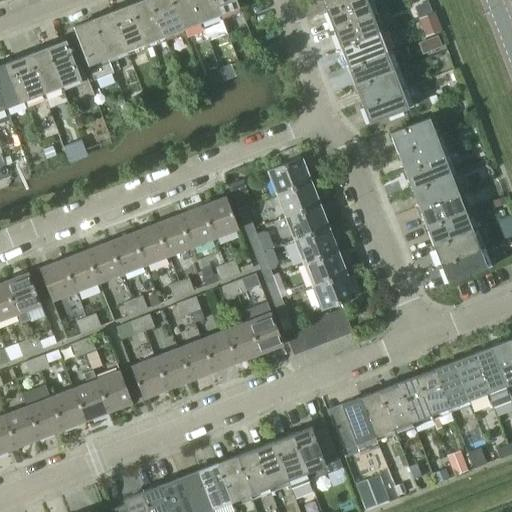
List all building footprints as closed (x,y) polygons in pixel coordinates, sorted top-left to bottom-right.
[(145,44),(163,37),(148,0),(141,0),(130,5),(145,44)] [(148,0),(163,37),(182,30),(170,0),(148,0)] [(170,0),(182,30),(200,23),(191,0),(170,0)] [(191,0),(200,23),(219,16),(213,0),(191,0)] [(213,0),(219,16),(239,8),(235,0),(213,0)] [(320,0),(325,12),(355,0),(320,0)] [(365,0),(355,0),(325,12),(333,31),(372,15),(365,0)] [(126,51),(145,44),(130,5),(110,12),(126,51)] [(107,58),(126,51),(110,12),(92,19),(107,58)] [(372,15),(333,31),(340,49),(379,34),(372,15)] [(92,19),(73,27),(88,66),(89,66),(94,80),(114,73),(108,58),(107,58),(92,19)] [(426,38),(422,28),(409,33),(413,43),(426,38)] [(379,34),(340,49),(347,68),(386,53),(379,34)] [(437,38),(428,41),(432,52),(442,48),(437,38)] [(66,40),(46,48),(61,87),(81,79),(66,40)] [(46,48),(27,55),(42,94),(61,87),(46,48)] [(386,53),(347,68),(354,87),(393,72),(386,53)] [(27,55),(8,62),(23,101),(42,94),(27,55)] [(8,62),(0,65),(0,97),(4,109),(23,101),(8,62)] [(393,72),(354,87),(361,105),(400,90),(393,72)] [(400,90),(361,105),(369,125),(408,110),(400,90)] [(420,113),(432,109),(428,99),(417,103),(420,113)] [(397,153),(436,138),(429,118),(390,133),(397,153)] [(404,172),(443,156),(436,138),(397,153),(404,172)] [(59,154),(55,145),(46,148),(50,158),(59,154)] [(411,190),(451,175),(443,156),(404,172),(411,190)] [(276,194),(309,181),(300,158),(267,171),(276,194)] [(419,209),(458,194),(451,175),(411,190),(419,209)] [(243,180),(229,186),(238,210),(246,206),(253,204),(243,180)] [(285,218),(319,205),(309,181),(276,194),(285,218)] [(426,228),(465,213),(458,194),(419,209),(426,228)] [(201,207),(214,239),(238,230),(225,197),(201,207)] [(295,240),(328,227),(319,205),(285,218),(295,240)] [(245,228),(252,225),(253,225),(246,206),(238,210),(245,228)] [(191,248),(214,239),(201,207),(178,216),(191,248)] [(433,246),(472,231),(465,213),(426,228),(433,246)] [(168,257),(191,248),(178,216),(155,224),(168,257)] [(145,266),(168,257),(155,224),(132,233),(145,266)] [(304,264),(337,251),(328,227),(295,240),(304,264)] [(441,265),(480,250),(472,231),(433,246),(441,265)] [(121,275),(145,266),(132,233),(108,243),(121,275)] [(255,256),(263,253),(256,234),(248,237),(255,256)] [(98,284),(121,275),(108,243),(86,251),(98,284)] [(480,250),(441,265),(448,284),(487,269),(480,250)] [(75,293),(98,284),(86,251),(62,260),(75,293)] [(313,287),(346,274),(337,251),(304,264),(313,287)] [(263,253),(255,256),(262,274),(270,271),(263,253)] [(51,302),(75,293),(62,260),(39,270),(51,302)] [(235,260),(225,264),(230,276),(240,272),(235,260)] [(225,264),(216,268),(221,280),(230,276),(225,264)] [(203,272),(207,284),(217,280),(212,268),(203,272)] [(199,287),(207,284),(203,272),(194,275),(199,287)] [(27,274),(4,283),(16,315),(17,315),(21,323),(30,319),(27,311),(40,306),(27,274)] [(346,274),(313,287),(322,311),(355,298),(346,274)] [(180,282),(184,294),(193,290),(189,279),(180,282)] [(233,283),(238,295),(248,292),(243,279),(233,283)] [(273,302),(281,299),(274,280),(266,284),(273,302)] [(173,297),(184,294),(180,282),(169,286),(173,297)] [(0,321),(16,315),(4,283),(0,284),(0,321)] [(228,299),(238,295),(233,283),(223,287),(228,299)] [(142,295),(132,299),(138,312),(147,308),(142,295)] [(187,299),(192,313),(195,321),(204,318),(196,296),(187,299)] [(128,316),(138,312),(132,299),(123,303),(128,316)] [(182,317),(192,313),(187,299),(177,303),(182,317)] [(281,299),(273,302),(281,321),(288,318),(281,299)] [(267,303),(242,312),(246,322),(259,355),(283,345),(267,303)] [(331,314),(341,338),(353,333),(343,309),(331,314)] [(86,317),(91,330),(102,325),(96,313),(86,317)] [(140,318),(145,331),(155,327),(150,314),(140,318)] [(329,342),(341,338),(331,314),(320,318),(329,342)] [(139,317),(131,321),(131,322),(136,334),(145,331),(139,317)] [(86,318),(77,321),(81,333),(90,330),(86,318)] [(318,347),(329,342),(320,318),(308,323),(318,347)] [(246,322),(224,331),(236,363),(259,355),(246,322)] [(306,351),(318,347),(308,323),(297,327),(306,351)] [(294,356),(306,351),(297,327),(285,332),(294,356)] [(224,331),(201,340),(213,372),(236,363),(224,331)] [(28,339),(32,352),(42,349),(37,336),(28,339)] [(91,337),(81,341),(86,353),(96,349),(91,337)] [(23,356),(32,352),(28,339),(18,343),(23,356)] [(201,340),(177,349),(190,381),(213,372),(201,340)] [(511,346),(510,340),(491,348),(506,386),(511,383),(511,346)] [(81,341),(72,344),(76,357),(86,353),(81,341)] [(491,348),(472,355),(487,394),(492,407),(511,400),(506,386),(491,348)] [(177,349),(154,358),(167,390),(190,381),(177,349)] [(93,369),(102,365),(97,351),(87,355),(93,369)] [(45,354),(35,358),(40,371),(50,367),(45,355),(45,354)] [(472,355),(453,362),(468,401),(487,394),(472,355)] [(35,358),(25,361),(25,362),(30,375),(40,371),(35,358)] [(154,358),(130,367),(143,399),(167,390),(154,358)] [(453,362),(435,369),(450,408),(468,401),(453,362)] [(435,369),(416,376),(431,415),(450,408),(435,369)] [(87,383),(73,389),(85,422),(109,413),(96,380),(92,370),(84,374),(86,381),(87,383)] [(120,371),(96,380),(109,413),(133,403),(120,371)] [(416,376),(397,384),(412,423),(431,415),(416,376)] [(44,384),(20,393),(26,407),(39,440),(62,431),(49,398),(44,384)] [(397,384),(379,391),(394,430),(412,423),(397,384)] [(73,389),(49,398),(62,431),(85,422),(73,389)] [(379,391),(360,398),(375,437),(394,430),(379,391)] [(347,421),(334,426),(343,449),(356,444),(359,453),(359,454),(379,446),(375,437),(360,398),(341,406),(347,421)] [(26,407),(3,416),(16,449),(39,440),(26,407)] [(3,416),(0,417),(0,454),(16,449),(3,416)] [(310,428),(291,435),(306,474),(308,473),(310,480),(343,467),(328,427),(312,433),(310,428)] [(291,435),(272,442),(288,481),(306,474),(291,435)] [(272,442),(254,449),(269,488),(288,481),(272,442)] [(508,445),(496,449),(499,456),(500,458),(511,454),(508,445)] [(480,448),(468,453),(474,468),(486,463),(480,448)] [(254,449),(235,457),(250,496),(269,488),(254,449)] [(235,457),(216,464),(231,503),(250,496),(235,457)] [(464,460),(451,465),(455,475),(468,470),(464,460)] [(216,464),(198,471),(213,510),(231,503),(216,464)] [(436,482),(449,477),(446,468),(432,474),(436,482)] [(198,471),(179,478),(191,511),(207,511),(213,510),(198,471)] [(379,475),(356,484),(365,509),(389,500),(379,475)] [(191,511),(179,478),(160,485),(170,511),(191,511)] [(170,511),(160,485),(141,493),(148,511),(170,511)] [(125,506),(111,511),(148,511),(141,493),(122,500),(125,506)]
